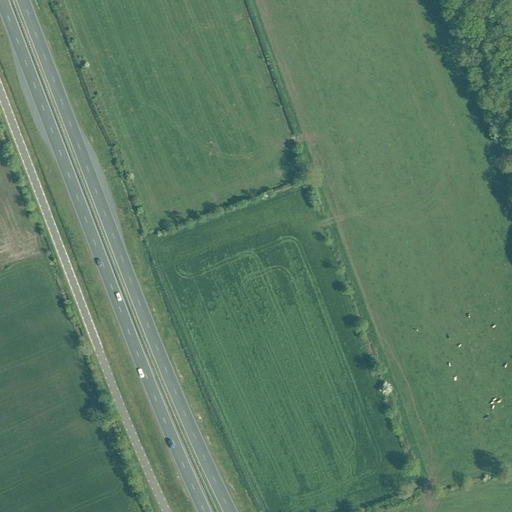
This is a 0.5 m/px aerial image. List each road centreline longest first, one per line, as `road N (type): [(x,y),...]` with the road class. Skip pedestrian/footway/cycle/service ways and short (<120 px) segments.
road 1 (trunk): [(229,511),(22,0)]
road 2 (trunk): [(1,0),(204,511)]
road 3 (unclassified): [(166,511),(0,89)]
